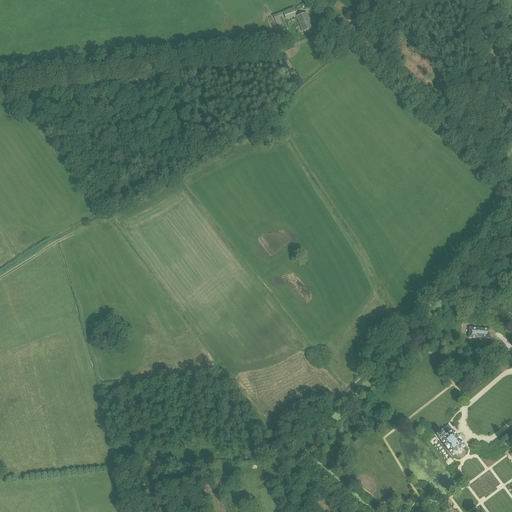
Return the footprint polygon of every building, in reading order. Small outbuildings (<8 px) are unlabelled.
[(284,12),(287,20),(296,16),(293,9),(284,12)] [(297,17),(303,31),(312,28),(307,13),(297,17)] [(274,18),(281,32),(286,30),(281,18),(284,17),(283,14),(274,18)] [(469,338),(479,339),(479,338),(490,339),(491,329),(469,327),(469,338)] [(460,456),(462,458),(464,457),(466,455),(464,453),(465,451),(463,448),(466,446),(453,430),(446,436),(442,431),(437,435),(441,439),(441,440),(453,456),(455,454),(458,457),(460,456)]
